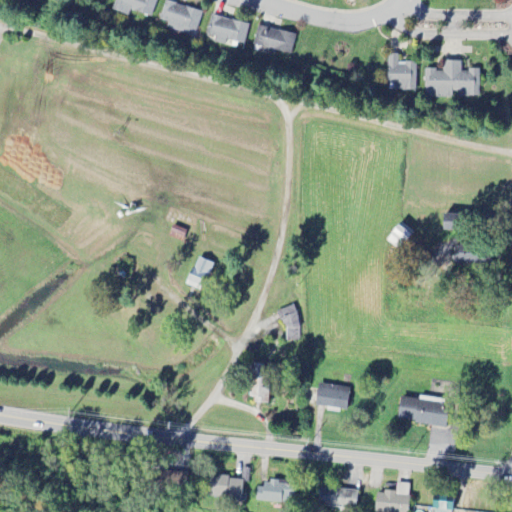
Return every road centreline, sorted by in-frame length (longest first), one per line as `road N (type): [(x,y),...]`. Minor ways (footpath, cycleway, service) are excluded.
road 1 (residential): [(0,417),(511,476)]
road 2 (residential): [(170,440),(209,407),(270,278),(284,220),(288,101)]
road 3 (residential): [(511,29),(341,26),(243,0)]
